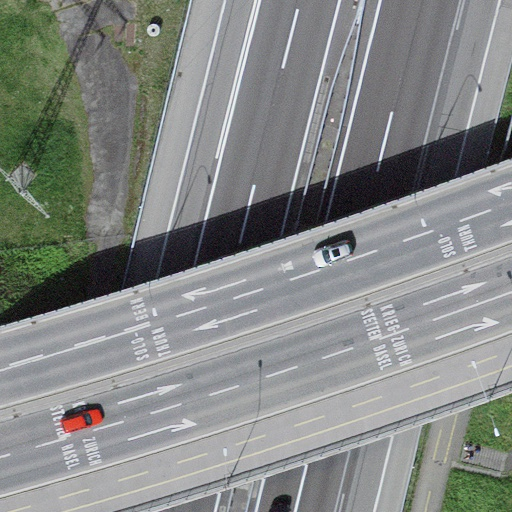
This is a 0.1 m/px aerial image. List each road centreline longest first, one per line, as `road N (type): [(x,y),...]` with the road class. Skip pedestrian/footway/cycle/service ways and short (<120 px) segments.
road 1 (motorway): [(301,486),(420,0)]
road 2 (secondary): [(511,201),(52,354)]
road 3 (secondary): [(0,456),(433,319)]
road 4 (motorway): [(257,169),(176,511)]
road 5 (motorway): [(300,0),(257,169)]
road 6 (motorway): [(269,0),(257,169)]
